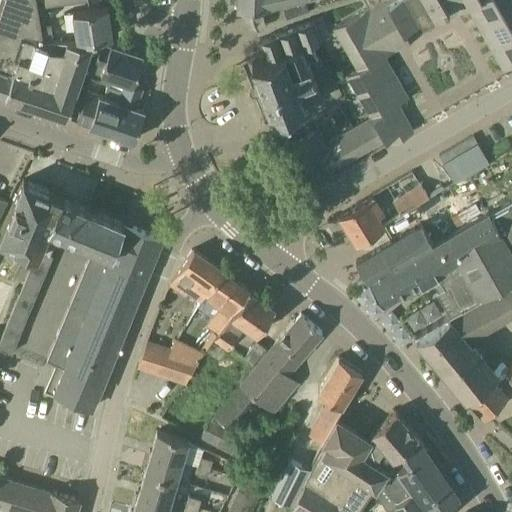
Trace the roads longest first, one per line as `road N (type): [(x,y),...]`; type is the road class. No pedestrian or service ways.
road 1 (tertiary): [(495,511),(471,456),(437,407),(353,314),(277,259)]
road 2 (residential): [(92,511),(127,363),(178,235),(208,197)]
road 3 (residential): [(277,259),(332,191),(511,87)]
road 4 (residential): [(179,151),(148,164),(0,118)]
road 5 (tertiary): [(179,151),(173,98),(186,27)]
